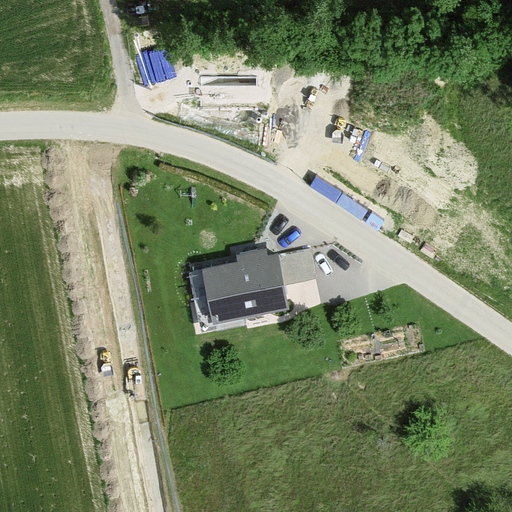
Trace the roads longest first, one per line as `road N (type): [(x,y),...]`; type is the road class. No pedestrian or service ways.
road 1 (unclassified): [(511,339),(325,210),(227,159),(136,132),(0,126)]
road 2 (track): [(107,0),(136,132)]
